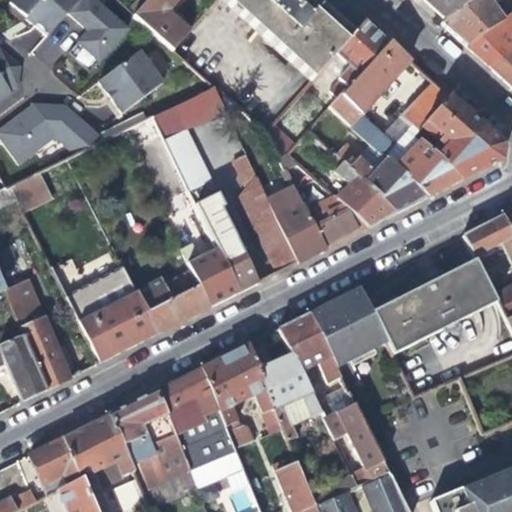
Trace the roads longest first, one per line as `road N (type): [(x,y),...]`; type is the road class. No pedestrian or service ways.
road 1 (residential): [(511,182),(0,439)]
road 2 (residential): [(511,127),(373,0)]
